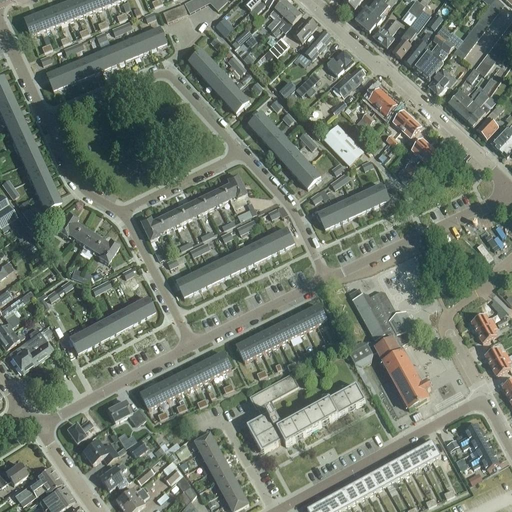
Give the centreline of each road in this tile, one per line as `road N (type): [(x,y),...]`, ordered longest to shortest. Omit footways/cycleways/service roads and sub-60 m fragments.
road 1 (residential): [(304,0),(509,188)]
road 2 (residential): [(278,511),(484,400)]
road 3 (residential): [(327,278),(509,188)]
road 4 (residential): [(40,426),(188,346)]
road 5 (residential): [(188,346),(327,278)]
road 6 (residential): [(327,278),(288,202),(243,155)]
road 7 (residential): [(121,216),(188,346)]
road 8 (residential): [(121,216),(243,155)]
road 9 (residential): [(166,71),(43,119)]
road 10 (residential): [(43,119),(75,186),(121,216)]
